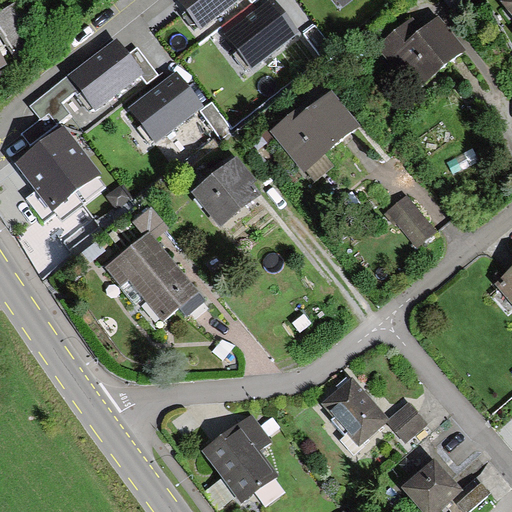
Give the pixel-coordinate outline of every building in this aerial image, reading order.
[(173,0),(171,2),(197,35),(242,0),(173,0)] [(470,0),(440,0),(452,15),(470,0)] [(511,0),(502,8),(511,20),(511,0)] [(298,35),(273,2),(225,39),(250,72),(298,35)] [(10,9),(0,15),(0,47),(11,65),(35,50),(10,9)] [(376,48),(393,70),(400,65),(415,85),(455,54),(432,23),(418,34),(409,23),(376,48)] [(162,72),(173,64),(152,38),(142,46),(162,72)] [(124,61),(113,46),(65,83),(91,116),(139,79),(124,61)] [(144,87),(155,79),(135,53),(124,61),(139,79),(144,87)] [(200,111),(174,77),(126,114),(152,148),(200,111)] [(354,130),(329,99),(304,119),(299,112),(272,134),(311,182),(331,166),(322,156),(354,130)] [(53,128),(45,117),(19,138),(28,148),(53,128)] [(39,149),(75,198),(98,180),(62,132),(39,149)] [(75,198),(39,149),(16,166),(34,191),(52,215),(75,198)] [(259,195),(233,163),(190,197),(217,230),(259,195)] [(41,223),(52,215),(34,191),(23,199),(41,223)] [(428,236),(401,201),(382,216),(392,229),(349,261),(366,283),(428,236)] [(136,220),(150,237),(165,226),(151,208),(136,220)] [(199,302),(150,237),(111,267),(121,281),(127,277),(159,318),(173,308),(180,317),(199,302)] [(511,270),(491,289),(511,312),(511,270)] [(386,419),(351,379),(322,403),(358,444),(386,419)] [(426,425),(409,406),(388,424),(405,443),(426,425)] [(246,421),(203,452),(239,502),(274,477),(255,451),(263,444),(246,421)] [(437,511),(462,491),(435,459),(401,488),(422,511),(437,511)] [(470,511),(493,493),(483,482),(459,503),(466,511),(470,511)]
